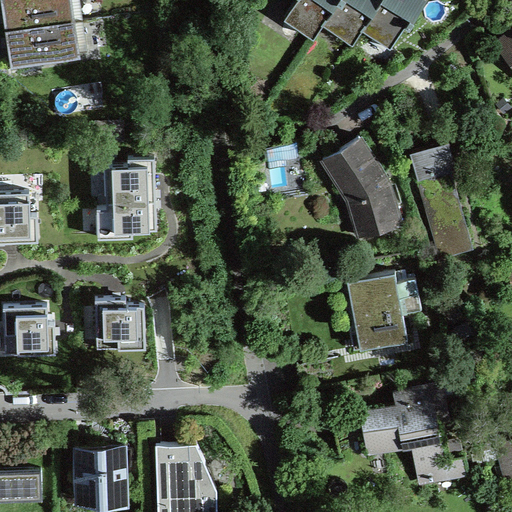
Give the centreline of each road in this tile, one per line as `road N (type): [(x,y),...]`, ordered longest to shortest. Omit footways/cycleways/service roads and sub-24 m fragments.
road 1 (residential): [(201,0),(254,400)]
road 2 (residential): [(254,400),(0,404)]
